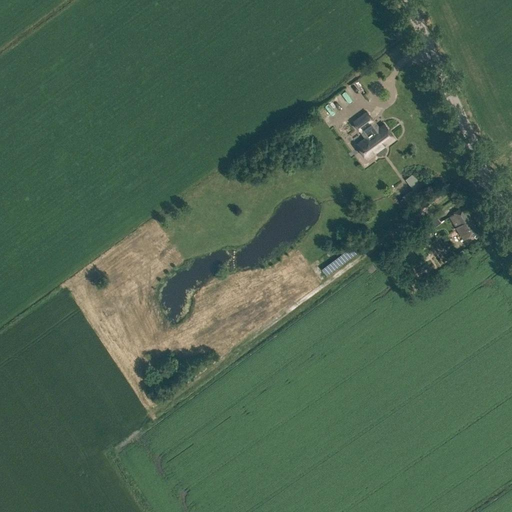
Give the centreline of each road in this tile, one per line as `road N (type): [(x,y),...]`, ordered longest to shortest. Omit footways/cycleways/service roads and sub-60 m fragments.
road 1 (unknown): [(151,417),(482,166)]
road 2 (tertiary): [(511,228),(406,0)]
